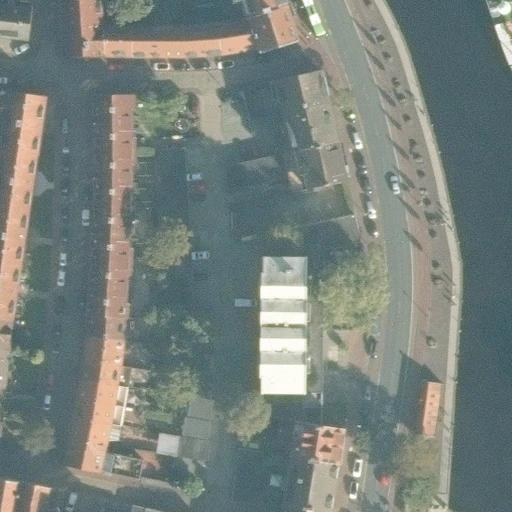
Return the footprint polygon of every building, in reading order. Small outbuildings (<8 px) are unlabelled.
[(98,0),(80,0),(60,1),(64,57),(102,56),(100,21),(98,0)] [(141,0),(142,21),(128,21),(129,55),(181,54),(180,20),(179,0),(141,0)] [(239,0),(244,13),(284,0),(283,0),(239,0)] [(244,13),(254,45),(256,51),(297,38),(284,0),(244,13)] [(511,0),(486,0),(500,43),(511,70),(511,0)] [(0,34),(25,38),(30,6),(4,3),(0,2),(0,34)] [(180,20),(181,54),(216,54),(254,45),(244,13),(213,19),(180,20)] [(128,21),(100,21),(102,56),(129,55),(128,21)] [(249,119),(278,113),(329,102),(322,72),(243,89),(249,119)] [(0,93),(0,148),(37,154),(45,98),(0,91),(0,93)] [(92,94),(91,147),(134,149),(134,134),(131,134),(131,109),(134,109),(134,95),(92,94)] [(329,102),(278,113),(285,149),(337,138),(329,102)] [(337,138),(285,149),(225,162),(225,190),(288,178),(291,192),(345,180),(337,138)] [(368,176),(361,146),(351,148),(357,178),(368,176)] [(91,147),(89,203),(134,204),(134,189),(129,189),(130,163),(134,163),(134,149),(91,147)] [(0,148),(0,204),(29,209),(37,154),(0,148)] [(184,149),(158,150),(167,306),(193,305),(184,149)] [(89,203),(87,258),(131,260),(132,246),(128,246),(129,219),(133,219),(134,204),(89,203)] [(0,204),(0,261),(21,265),(29,209),(0,204)] [(261,296),(321,295),(322,249),(360,241),(354,213),(308,224),(297,227),(260,234),(261,296)] [(87,258),(84,315),(123,317),(127,317),(128,302),(124,302),(126,275),(130,275),(131,260),(87,258)] [(0,317),(13,320),(21,265),(0,261),(0,317)] [(261,296),(261,344),(321,345),(321,295),(261,296)] [(84,315),(82,335),(121,341),(123,317),(84,315)] [(0,348),(9,350),(13,320),(0,317),(0,348)] [(82,335),(79,358),(117,364),(121,341),(82,335)] [(321,345),(261,344),(260,392),(270,392),(270,416),(301,421),(301,392),(322,392),(321,345)] [(0,348),(0,368),(7,369),(9,350),(0,348)] [(185,374),(187,375),(207,378),(211,354),(188,351),(185,374)] [(79,358),(75,379),(114,385),(117,364),(79,358)] [(184,395),(189,396),(210,399),(213,378),(207,378),(187,375),(184,395)] [(75,379),(72,399),(111,405),(114,385),(75,379)] [(435,435),(441,383),(420,381),(414,432),(435,435)] [(189,396),(186,417),(209,420),(213,399),(210,399),(189,396)] [(72,399),(69,419),(108,425),(111,405),(72,399)] [(184,417),(180,436),(206,440),(209,420),(186,417),(184,417)] [(108,425),(69,419),(59,463),(98,471),(108,425)] [(291,421),(286,455),(339,463),(344,428),(291,421)] [(174,435),(170,456),(204,462),(207,441),(206,440),(180,436),(174,435)] [(266,452),(238,448),(231,501),(259,504),(266,452)] [(286,455),(279,506),(290,508),(317,511),(331,511),(339,463),(286,455)] [(43,511),(44,510),(49,489),(0,478),(0,511),(43,511)]
